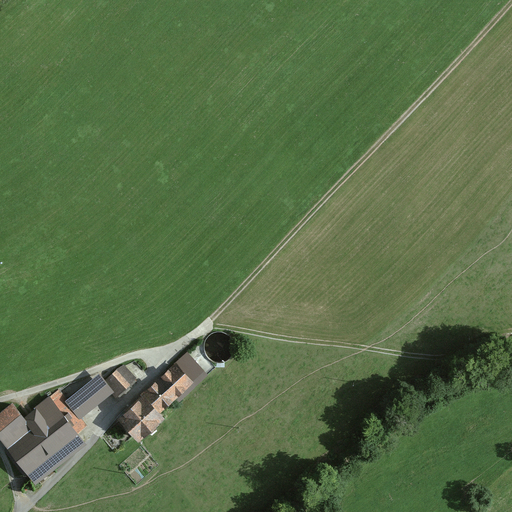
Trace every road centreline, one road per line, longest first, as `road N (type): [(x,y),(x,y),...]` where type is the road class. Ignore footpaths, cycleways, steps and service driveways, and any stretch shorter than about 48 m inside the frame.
road 1 (track): [(511,5),(97,438)]
road 2 (track): [(209,324),(462,357)]
road 3 (track): [(158,372),(150,355),(139,356),(0,402)]
